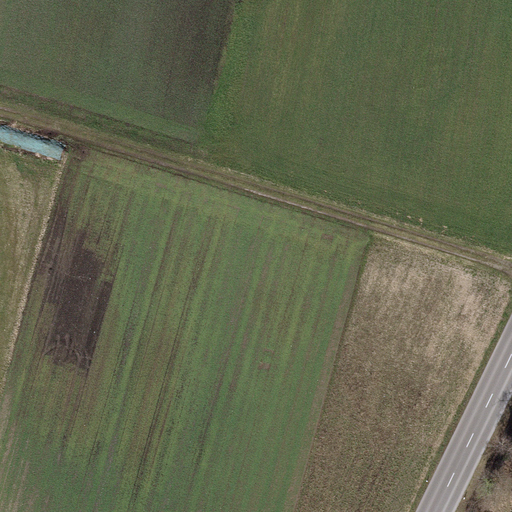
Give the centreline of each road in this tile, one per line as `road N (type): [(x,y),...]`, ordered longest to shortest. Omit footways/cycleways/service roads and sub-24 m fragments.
road 1 (track): [(511,269),(0,115)]
road 2 (tertiary): [(433,511),(511,347)]
